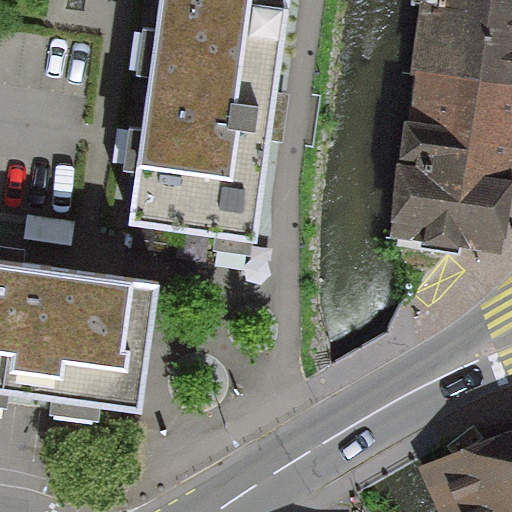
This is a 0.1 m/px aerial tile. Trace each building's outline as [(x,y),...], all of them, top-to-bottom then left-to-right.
[(297,0),(165,0),(134,230),(264,248),(297,0)] [(511,0),(432,0),(422,80),(511,91),(511,0)] [(511,91),(422,80),(404,240),(504,252),(511,195),(511,91)] [(169,286),(0,263),(0,412),(148,433),(169,286)] [(511,511),(511,450),(444,479),(457,511),(511,511)]
